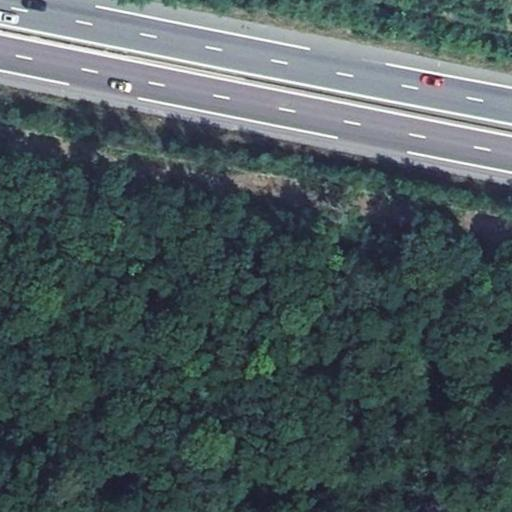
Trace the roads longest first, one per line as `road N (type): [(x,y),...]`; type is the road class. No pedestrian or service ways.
road 1 (motorway): [(0,58),(511,159)]
road 2 (motorway): [(511,105),(0,6)]
